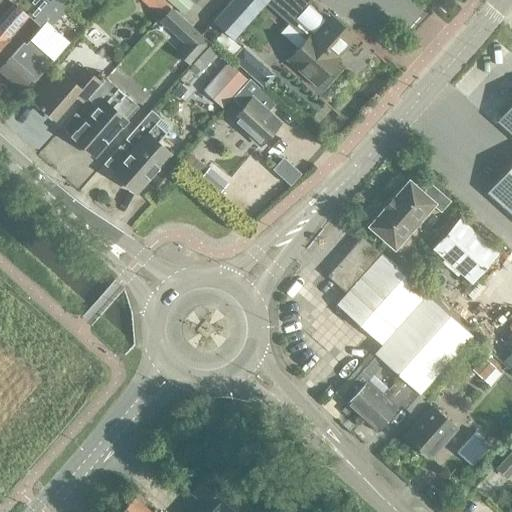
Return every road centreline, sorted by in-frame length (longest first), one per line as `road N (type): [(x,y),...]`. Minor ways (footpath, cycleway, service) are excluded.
road 1 (tertiary): [(241,291),(502,0)]
road 2 (tertiary): [(169,293),(0,151)]
road 3 (tertiary): [(397,511),(242,365)]
road 4 (tertiary): [(45,511),(170,368)]
road 5 (unknown): [(419,95),(469,190),(511,231)]
